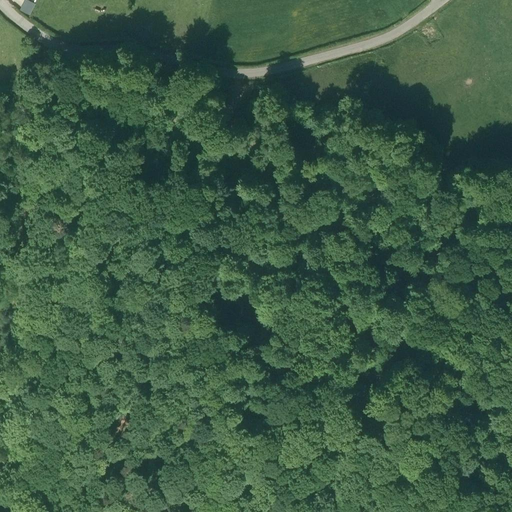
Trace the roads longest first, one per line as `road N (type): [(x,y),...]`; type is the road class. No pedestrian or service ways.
road 1 (track): [(62,45),(151,119),(199,124),(254,154),(323,142),(369,160),(450,230),(511,247)]
road 2 (unclassified): [(0,2),(62,45),(144,53),(240,76),(350,51),(395,34),(443,0)]
road 3 (track): [(343,425),(394,452),(432,511)]
